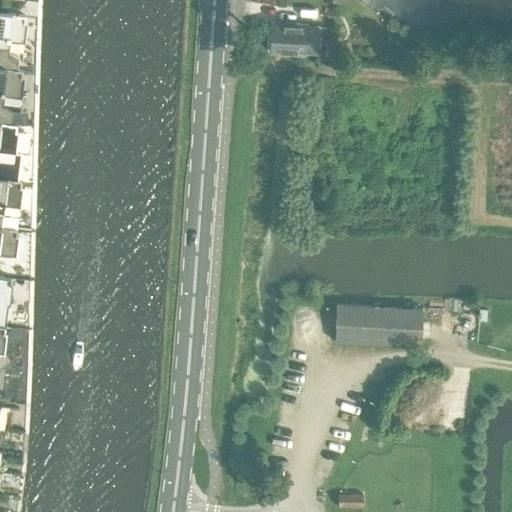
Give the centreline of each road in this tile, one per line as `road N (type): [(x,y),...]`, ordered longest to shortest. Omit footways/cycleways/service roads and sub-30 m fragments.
road 1 (primary): [(171,511),(213,0)]
road 2 (track): [(208,66),(511,82)]
